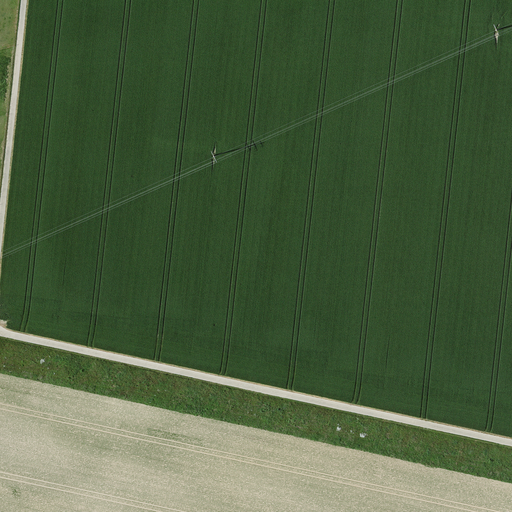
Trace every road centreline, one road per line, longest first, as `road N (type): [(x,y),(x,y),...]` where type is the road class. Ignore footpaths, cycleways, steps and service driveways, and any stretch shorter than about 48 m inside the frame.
road 1 (track): [(511,443),(0,332)]
road 2 (track): [(0,230),(23,0)]
